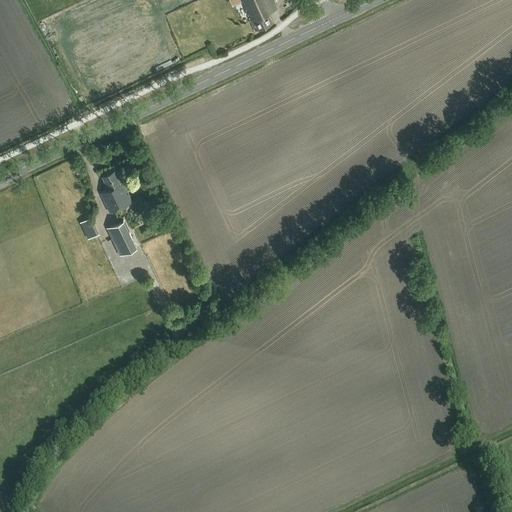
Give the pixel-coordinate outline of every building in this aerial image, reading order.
[(268,14),(277,10),(272,0),(240,0),(255,31),(272,23),(268,14)] [(109,212),(133,200),(124,181),(122,182),(115,169),(102,176),(108,188),(100,192),(109,212)] [(136,183),(142,180),(137,170),(131,173),(136,183)] [(156,209),(156,198),(146,197),(146,209),(156,209)] [(91,216),(80,222),(88,238),(98,233),(91,216)] [(122,219),(106,227),(120,254),(136,246),(122,219)]
